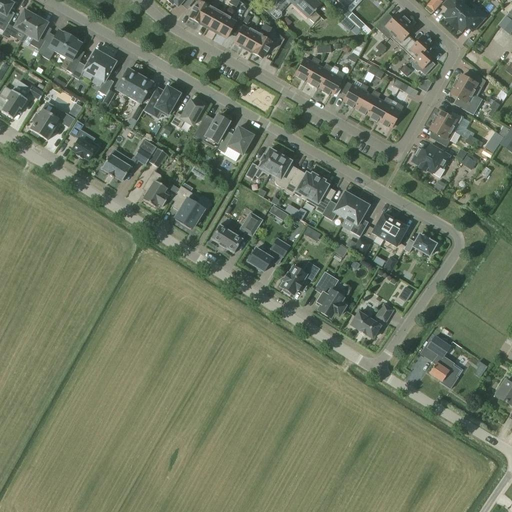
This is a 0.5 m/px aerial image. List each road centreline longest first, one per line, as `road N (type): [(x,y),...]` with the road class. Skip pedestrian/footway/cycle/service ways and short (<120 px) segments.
road 1 (residential): [(374,372),(458,250),(454,233),(44,0)]
road 2 (residential): [(401,0),(455,52),(396,155),(170,27),(138,0)]
road 3 (tertiary): [(374,372),(0,137)]
road 4 (tertiary): [(511,454),(374,372)]
